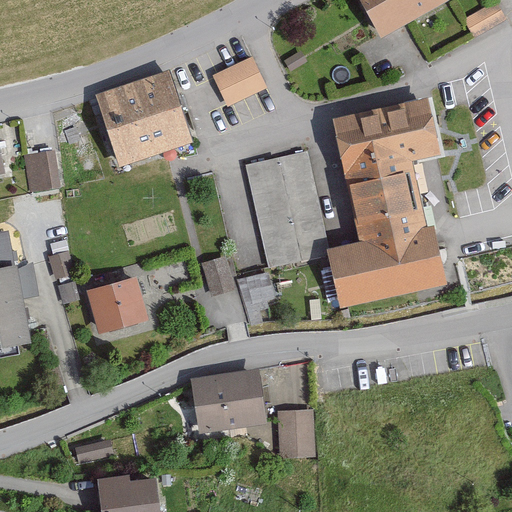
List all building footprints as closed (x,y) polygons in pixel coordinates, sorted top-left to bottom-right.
[(356,0),(380,43),(455,1),(454,0),(356,0)] [(503,24),(494,7),(463,24),(473,41),(503,24)] [(264,93),(250,62),(211,79),(225,110),(264,93)] [(192,148),(168,75),(95,100),(120,172),(192,148)] [(439,158),(429,104),(334,122),(358,248),(328,254),(339,314),(447,294),(435,230),(423,233),(410,163),(439,158)] [(327,259),(304,155),(243,168),(266,272),(327,259)] [(54,158),(27,162),(32,195),(59,190),(54,158)] [(48,261),(56,283),(72,278),(65,255),(48,261)] [(232,293),(224,261),(202,267),(211,299),(232,293)] [(186,279),(182,264),(168,268),(172,283),(186,279)] [(31,269),(14,272),(0,273),(0,348),(28,344),(21,302),(36,299),(31,269)] [(277,321),(266,277),(238,284),(249,328),(277,321)] [(147,324),(134,282),(85,297),(97,339),(147,324)] [(74,288),(57,292),(61,307),(78,303),(74,288)] [(265,421),(258,370),(190,380),(198,431),(265,421)] [(310,411),(275,413),(277,460),(311,459),(310,411)] [(112,457),(109,442),(75,450),(78,464),(112,457)] [(159,511),(155,477),(126,480),(126,476),(96,480),(99,511),(159,511)]
